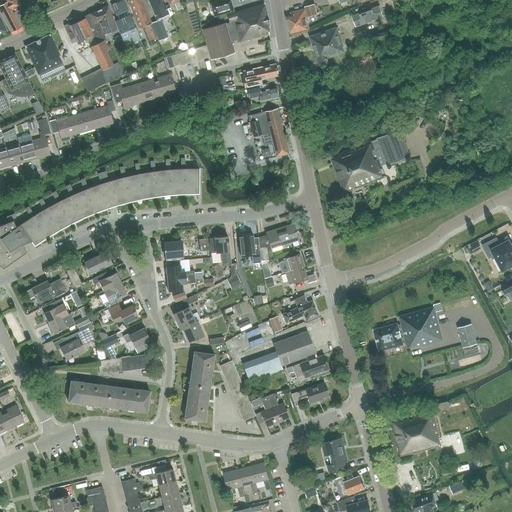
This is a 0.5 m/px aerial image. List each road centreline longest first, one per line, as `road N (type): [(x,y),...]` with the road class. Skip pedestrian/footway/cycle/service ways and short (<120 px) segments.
road 1 (residential): [(285,56),(218,72),(186,100),(0,195)]
road 2 (residential): [(509,195),(416,251),(331,281)]
road 3 (residential): [(312,199),(258,213),(148,222)]
road 4 (tertiary): [(312,199),(285,56)]
road 5 (residential): [(157,434),(169,346),(150,306)]
road 6 (tertiary): [(361,403),(331,281)]
road 7 (residential): [(113,228),(2,280)]
